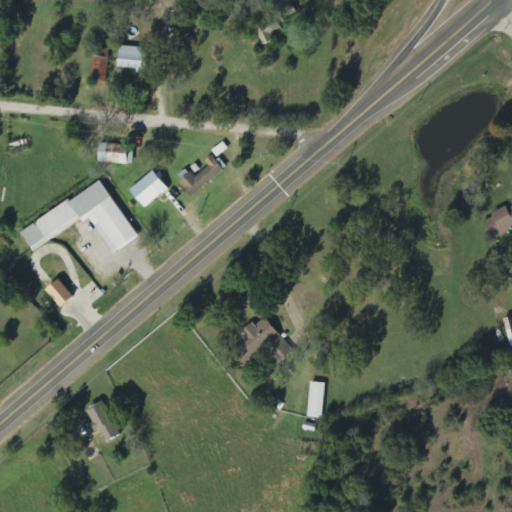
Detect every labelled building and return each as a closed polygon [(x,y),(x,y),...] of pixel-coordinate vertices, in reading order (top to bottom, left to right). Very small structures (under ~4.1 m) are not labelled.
[(262,44),(284,36),(278,19),(267,22),(266,18),(254,22),(262,44)] [(148,48),(121,47),(120,70),(147,71),(148,48)] [(110,58),(111,50),(99,48),(98,56),(110,58)] [(111,59),(97,57),(94,81),(108,83),(111,59)] [(135,146),(100,145),(99,163),(134,164),(135,146)] [(192,172),(179,183),(191,197),(225,170),(213,156),(206,162),(210,167),(197,178),(192,172)] [(146,210),(169,189),(152,171),(130,192),(146,210)] [(22,231),(33,249),(92,213),(116,252),(140,238),(106,180),(22,231)] [(511,207),(485,219),(494,240),(511,231),(511,207)] [(46,291),(61,308),(74,298),(59,280),(46,291)] [(294,351),(266,318),(256,326),(253,323),(240,334),(245,340),(230,353),(244,369),(267,349),(280,364),(294,351)] [(326,384),(311,383),(309,418),(325,419),(326,384)] [(101,430),(106,442),(121,437),(107,402),(87,410),(96,432),(101,430)]
